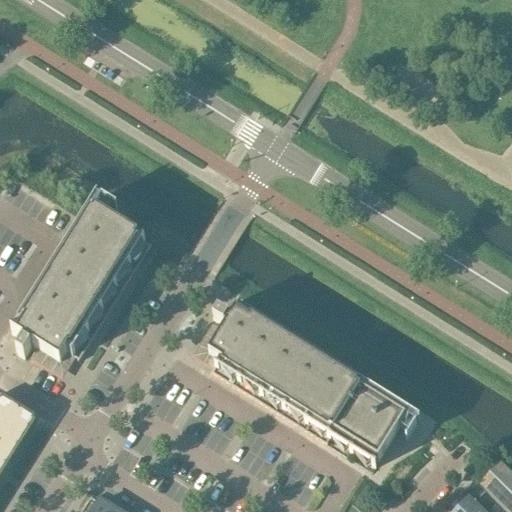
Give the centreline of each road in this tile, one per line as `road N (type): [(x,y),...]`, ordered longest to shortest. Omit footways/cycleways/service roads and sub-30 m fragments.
road 1 (residential): [(92,438),(274,149)]
road 2 (tertiary): [(274,149),(37,0)]
road 3 (tertiary): [(511,298),(274,149)]
